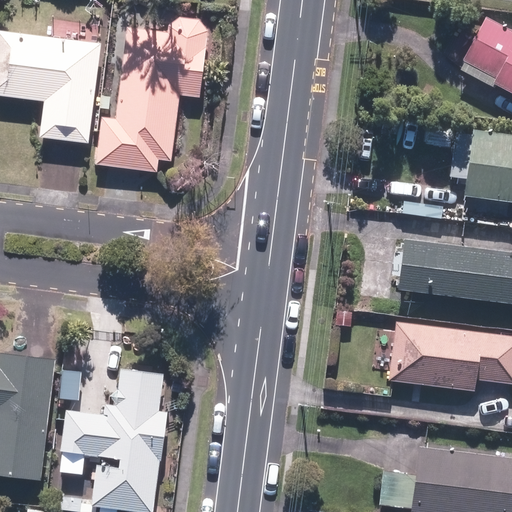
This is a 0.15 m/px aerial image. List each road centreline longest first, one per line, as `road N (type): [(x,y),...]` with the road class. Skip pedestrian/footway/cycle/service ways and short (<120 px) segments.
road 1 (residential): [(0,225),(26,220),(272,245)]
road 2 (residential): [(265,301),(0,266)]
road 3 (secondary): [(302,0),(272,245)]
road 4 (secondary): [(265,301),(238,511)]
